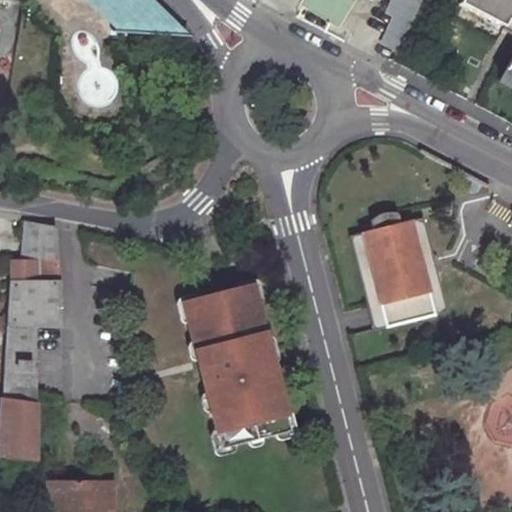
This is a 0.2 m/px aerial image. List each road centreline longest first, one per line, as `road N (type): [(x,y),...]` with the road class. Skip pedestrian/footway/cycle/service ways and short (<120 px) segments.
road 1 (tertiary): [(285,159),(370,511)]
road 2 (residential): [(241,142),(201,203),(181,218),(150,224),(0,202)]
road 3 (tertiary): [(338,93),(381,99),(511,166)]
road 4 (tertiary): [(338,93),(330,70),(289,44),(243,58)]
